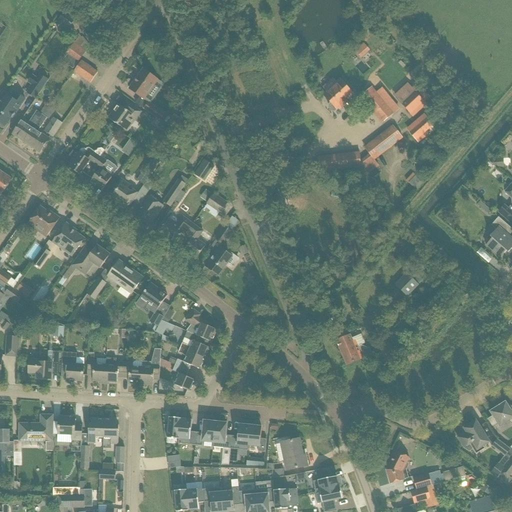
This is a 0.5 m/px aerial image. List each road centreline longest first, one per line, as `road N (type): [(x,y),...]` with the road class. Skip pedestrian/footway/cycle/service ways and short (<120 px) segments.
road 1 (residential): [(300,375),(303,351),(165,0)]
road 2 (unclassified): [(242,325),(38,175)]
road 3 (residential): [(38,175),(161,0)]
road 4 (residential): [(506,373),(417,425),(371,409),(337,419)]
road 5 (track): [(389,206),(410,211),(511,93)]
road 6 (residential): [(137,402),(0,392)]
